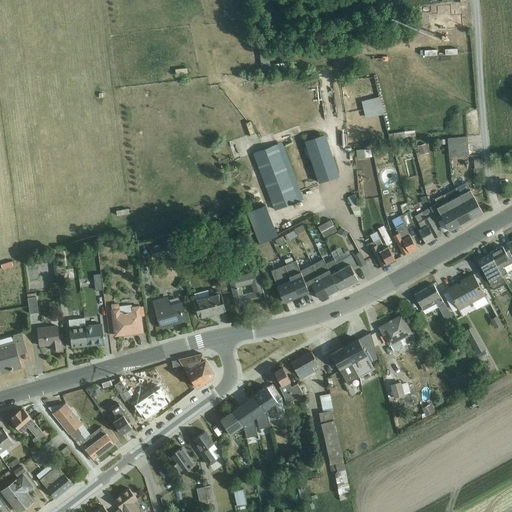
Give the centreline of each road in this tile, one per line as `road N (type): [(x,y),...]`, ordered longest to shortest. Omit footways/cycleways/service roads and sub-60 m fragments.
road 1 (track): [(505,218),(492,196),(474,0)]
road 2 (tertiary): [(29,390),(222,337)]
road 3 (tertiary): [(370,298),(511,214)]
road 4 (tertiary): [(370,298),(222,337)]
road 5 (tertiary): [(140,446),(224,385),(222,337)]
